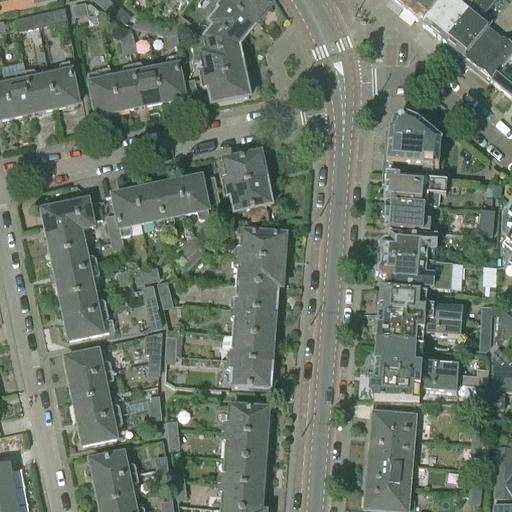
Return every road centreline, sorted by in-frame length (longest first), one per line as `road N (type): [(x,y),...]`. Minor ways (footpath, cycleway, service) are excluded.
road 1 (tertiary): [(311,511),(343,113)]
road 2 (residential): [(343,113),(0,186)]
road 3 (residential): [(0,221),(60,511)]
road 4 (residential): [(511,151),(423,84),(394,77),(341,88)]
